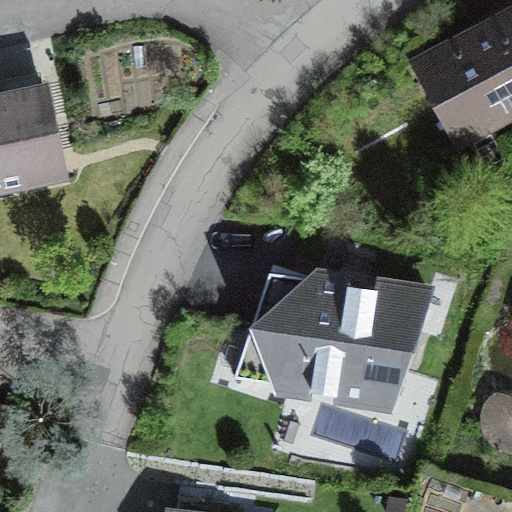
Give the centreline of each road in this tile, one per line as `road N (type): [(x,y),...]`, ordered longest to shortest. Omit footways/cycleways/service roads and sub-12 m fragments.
road 1 (residential): [(78,511),(118,376),(167,251),(243,125),(332,36)]
road 2 (residential): [(144,0),(215,4),(332,36)]
road 3 (residential): [(0,28),(128,0)]
